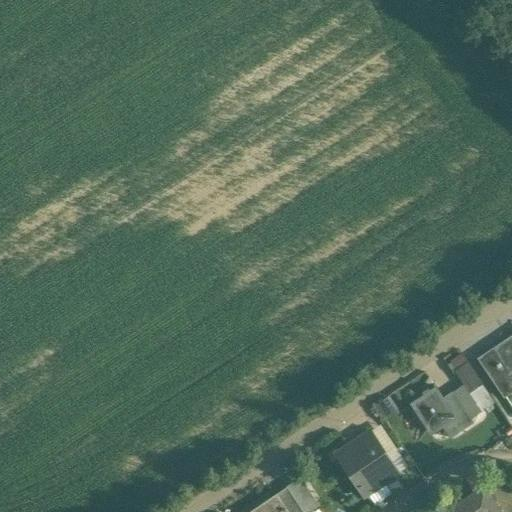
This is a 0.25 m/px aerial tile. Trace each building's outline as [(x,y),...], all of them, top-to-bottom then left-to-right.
[(511,333),(477,358),(503,395),(511,388),(511,370),(510,368),(511,367),(511,333)] [(453,392),(443,379),(417,399),(442,431),(457,419),(470,435),(490,419),(463,384),(453,392)] [(382,448),(343,473),(362,501),(400,475),(382,448)] [(304,477),(250,507),(252,511),(301,511),(295,501),(312,492),(304,477)] [(496,511),(483,489),(444,511),(445,511),(496,511)]
